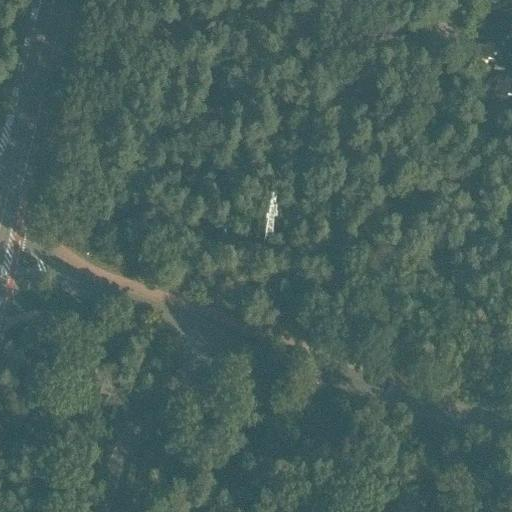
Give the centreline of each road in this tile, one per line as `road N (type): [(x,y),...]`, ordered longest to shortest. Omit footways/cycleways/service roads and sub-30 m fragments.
road 1 (unclassified): [(511,436),(322,372),(217,361)]
road 2 (unclassified): [(103,511),(148,412),(217,361)]
road 3 (secondary): [(9,184),(51,0)]
road 4 (unclassified): [(217,361),(194,334),(76,290)]
